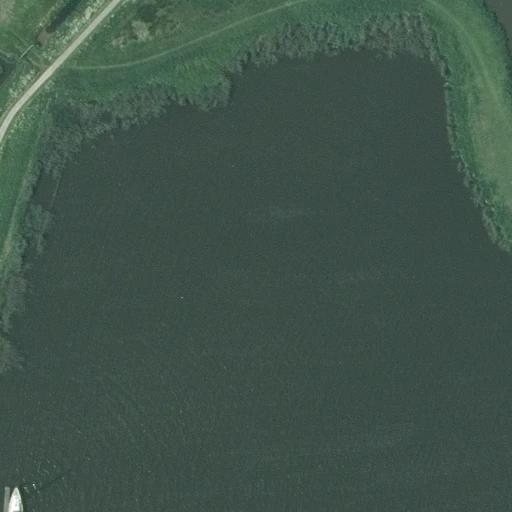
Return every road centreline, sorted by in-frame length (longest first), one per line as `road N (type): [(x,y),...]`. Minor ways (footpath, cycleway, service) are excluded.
road 1 (track): [(56,65),(113,69),(327,0)]
road 2 (track): [(419,0),(460,34),(488,92),(511,120)]
